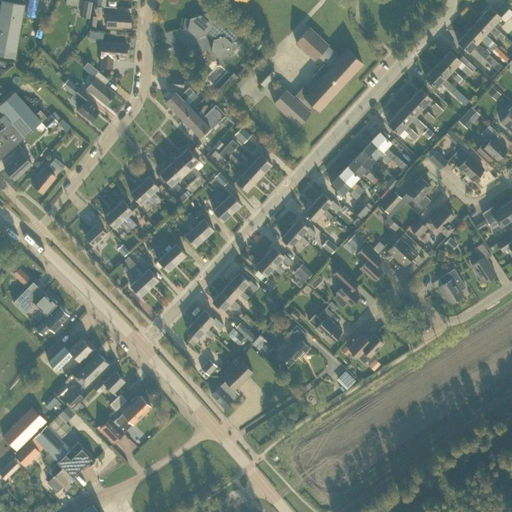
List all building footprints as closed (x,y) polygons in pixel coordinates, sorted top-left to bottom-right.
[(11,0),(10,0),(1,0),(1,1),(0,0),(0,55),(14,58),(24,3),(22,3),(11,1),(11,0)] [(28,0),(26,15),(36,16),(38,0),(28,0)] [(81,17),(81,20),(87,21),(87,18),(89,18),(92,2),(83,1),(81,17)] [(495,10),(490,6),(481,15),(492,25),(496,21),(501,25),(508,32),(511,27),(505,21),(511,13),(511,11),(502,2),(495,10)] [(130,26),(130,14),(116,13),(116,7),(103,6),(103,13),(108,13),(107,27),(117,28),(117,26),(130,26)] [(243,38),(244,38),(230,25),(227,29),(227,28),(225,30),(212,18),(206,12),(202,17),(200,15),(190,18),(188,29),(196,36),(206,33),(206,32),(214,39),(213,39),(211,50),(219,57),(230,54),(230,51),(231,51),(243,38)] [(497,29),(492,25),(481,15),(473,24),(484,34),(488,30),(500,41),(504,36),(497,29)] [(473,24),(465,33),(476,43),(484,34),(473,24)] [(286,90),(273,103),(297,125),(310,112),(308,110),(314,104),(320,110),(362,63),(346,48),(339,56),(327,45),(327,44),(309,27),(296,42),(314,59),(317,56),(324,63),(313,75),(318,80),(308,91),(303,86),(293,97),(286,90)] [(481,47),(476,43),(465,33),(457,41),(468,51),(472,47),(484,58),(486,56),(488,54),(481,47)] [(485,43),(492,49),(496,45),(489,38),(485,43)] [(101,57),(101,67),(112,67),(112,58),(117,58),(118,59),(118,58),(126,58),(127,43),(101,42),(101,57)] [(493,49),(505,61),(508,58),(496,46),(493,49)] [(449,50),(441,59),(452,69),(460,60),(449,50)] [(486,56),(484,58),(491,65),(495,60),(488,54),(486,56)] [(444,78),(452,69),(441,59),(433,68),(444,78)] [(472,71),(476,67),(468,61),(464,64),(472,71)] [(460,69),(468,76),(472,71),(464,64),(460,69)] [(98,71),(93,67),(89,72),(94,76),(98,71)] [(257,80),(263,85),(274,73),(268,68),(257,80)] [(444,78),(433,68),(425,77),(436,87),(440,83),(444,87),(448,82),(449,82),(444,78)] [(87,88),(106,104),(115,93),(104,84),(108,79),(98,71),(94,76),(95,77),(93,80),(86,75),(81,81),(88,86),(87,88)] [(211,97),(216,101),(238,77),(233,73),(211,97)] [(452,78),(460,85),(464,80),(456,73),(452,78)] [(88,95),(79,88),(69,80),(64,86),(74,94),(71,97),(76,100),(74,102),(79,107),(77,110),(91,120),(99,111),(85,100),(84,101),(84,100),(88,95)] [(448,82),(444,87),(452,93),(454,92),(456,88),(448,82)] [(175,91),(165,101),(174,110),(184,100),(187,97),(193,91),(189,87),(180,96),(175,91)] [(488,92),(495,98),(500,93),(493,87),(488,92)] [(420,88),(412,97),(423,107),(431,98),(420,88)] [(464,95),(456,88),(456,89),(454,92),(452,93),(460,100),(464,95)] [(39,110),(35,114),(14,91),(0,104),(0,109),(3,113),(0,116),(0,157),(12,147),(17,143),(46,117),(39,110)] [(174,110),(182,119),(192,109),(188,104),(197,95),(193,91),(187,97),(184,100),(174,110)] [(404,105),(415,115),(423,107),(412,97),(404,105)] [(435,103),(431,107),(438,114),(442,109),(435,103)] [(182,119),(191,127),(201,117),(210,109),(206,104),(200,110),(197,113),(192,109),(182,119)] [(510,128),(511,129),(511,104),(508,109),(510,110),(500,121),(509,130),(510,128)] [(404,105),(395,114),(406,124),(415,115),(404,105)] [(463,114),(468,119),(476,110),(471,106),(463,114)] [(204,114),(201,117),(191,127),(200,136),(210,127),(205,122),(214,113),(210,109),(204,114)] [(430,123),(434,118),(427,111),(423,115),(423,116),(430,123)] [(52,127),(58,122),(51,114),(42,122),(46,127),(50,124),(52,127)] [(406,124),(395,114),(387,123),(398,133),(402,129),(414,140),(418,135),(406,124)] [(415,124),(422,131),(426,127),(419,120),(415,124)] [(492,154),(497,159),(506,149),(496,140),(500,135),(489,124),(481,133),(486,138),(476,149),(483,155),(484,154),(488,158),(492,154)] [(234,134),(243,142),(250,135),(241,127),(234,134)] [(427,127),(423,132),(428,136),(432,132),(427,127)] [(445,134),(459,147),(453,154),(461,162),(458,166),(473,179),(483,168),(469,155),(470,153),(465,149),(468,146),(450,128),(445,134)] [(389,150),(385,146),(390,142),(379,131),(371,140),(386,154),(391,159),(396,163),(402,169),(406,164),(396,155),(395,155),(389,150)] [(232,139),(228,143),(234,149),(238,144),(232,139)] [(378,154),(382,158),(386,154),(371,140),(363,149),(374,159),(378,154)] [(228,143),(223,149),(229,154),(234,149),(228,143)] [(259,155),(252,162),(263,172),(271,163),(265,157),(270,151),(262,143),(255,151),(259,155)] [(187,147),(178,156),(189,168),(196,176),(200,173),(193,165),(199,160),(187,147)] [(426,154),(429,156),(428,157),(439,167),(446,160),(434,150),(431,148),(426,154)] [(225,159),(229,154),(223,149),(219,153),(225,159)] [(373,167),(369,164),(374,159),(363,149),(355,157),(370,171),(373,167)] [(13,178),(14,179),(31,163),(21,152),(4,168),(9,174),(9,175),(11,177),(13,178)] [(254,181),(263,172),(252,162),(248,159),(242,153),(238,157),(245,163),(249,166),(244,171),(254,181)] [(388,163),(391,159),(386,154),(382,158),(388,163)] [(180,177),(189,168),(178,156),(169,164),(180,177)] [(40,175),(33,185),(42,192),(55,176),(51,173),(56,167),(60,170),(64,165),(55,157),(46,168),(44,167),(39,174),(40,175)] [(358,176),(362,171),(366,175),(370,171),(355,157),(347,166),(358,176)] [(180,177),(169,164),(160,173),(171,185),(167,188),(172,193),(179,187),(175,181),(180,177)] [(347,166),(339,174),(353,188),(357,184),(353,181),(358,176),(347,166)] [(375,177),(379,173),(374,168),(373,167),(370,171),(375,177)] [(214,176),(223,185),(228,180),(219,171),(214,176)] [(246,190),(254,181),(244,171),(235,181),(246,190)] [(366,175),(372,180),(375,177),(370,171),(366,175)] [(379,173),(375,177),(378,179),(380,181),(384,177),(379,173)] [(166,180),(161,174),(158,177),(163,182),(166,180)] [(199,174),(195,178),(200,184),(205,180),(199,174)] [(350,192),(353,188),(339,174),(331,183),(341,194),(346,189),(350,192)] [(149,176),(140,184),(158,204),(162,200),(154,191),(158,186),(149,176)] [(429,199),(424,194),(431,186),(420,176),(411,185),(410,184),(405,190),(423,207),(429,199)] [(195,178),(189,183),(195,189),(200,184),(195,178)] [(391,190),(394,186),(388,180),(384,184),(391,190)] [(190,193),(195,189),(189,183),(185,187),(190,193)] [(154,208),(158,204),(140,184),(130,193),(140,203),(145,198),(154,208)] [(363,190),(357,184),(353,188),(359,194),(363,190)] [(218,188),(214,192),(231,212),(241,203),(231,193),(226,197),(218,188)] [(353,188),(350,192),(356,198),(359,194),(353,188)] [(393,190),(380,205),(387,212),(401,197),(393,190)] [(231,212),(214,192),(209,196),(218,205),(212,210),(222,220),(231,212)] [(315,201),(324,209),(324,208),(329,203),(336,210),(339,206),(332,199),(331,200),(322,192),(315,201)] [(114,208),(132,228),(136,224),(127,214),(132,210),(123,199),(114,208)] [(482,213),(492,227),(498,223),(501,227),(511,219),(511,199),(495,211),(492,206),(482,213)] [(324,209),(315,201),(305,211),(314,219),(321,212),(328,218),(332,215),(324,208),(324,209)] [(362,218),(370,210),(361,201),(352,209),(362,218)] [(448,221),(454,215),(445,207),(440,212),(437,210),(426,222),(433,228),(435,225),(446,235),(454,226),(448,221)] [(128,232),(132,228),(114,208),(104,216),(114,227),(119,222),(128,232)] [(213,228),(204,218),(199,222),(196,219),(187,209),(183,213),(186,217),(204,237),(213,228)] [(384,222),(397,229),(400,223),(388,216),(384,222)] [(195,245),(204,237),(186,217),(182,221),(190,230),(185,235),(195,245)] [(300,235),(300,234),(305,229),(312,236),(315,232),(308,226),(307,227),(298,218),(291,227),(300,235)] [(419,220),(411,229),(418,236),(426,227),(419,220)] [(84,235),(94,245),(106,233),(97,223),(84,235)] [(300,235),(291,227),(281,237),(290,245),(297,238),(305,244),(308,241),(300,234),(300,235)] [(332,232),(327,237),(336,245),(341,240),(332,232)] [(509,246),(511,251),(511,235),(511,234),(497,243),(502,251),(509,246)] [(404,265),(412,256),(413,258),(417,254),(399,237),(392,245),(388,241),(384,245),(379,241),(373,247),(388,261),(393,255),(404,265)] [(449,247),(455,241),(450,237),(444,243),(449,247)] [(322,245),(330,252),(336,246),(328,238),(322,245)] [(163,239),(159,242),(176,262),(186,253),(176,243),(171,248),(163,239)] [(160,252),(162,255),(157,260),(167,270),(176,262),(159,242),(150,250),(156,256),(160,252)] [(471,264),(482,282),(495,273),(485,258),(490,255),(482,242),(474,248),(480,258),(471,264)] [(117,248),(124,255),(129,251),(122,244),(117,248)] [(380,259),(377,256),(365,244),(357,252),(365,261),(359,267),(373,280),(382,270),(376,264),(380,259)] [(265,255),(275,264),(275,263),(281,257),(284,260),(282,262),(287,266),(292,261),(284,254),(283,255),(273,246),(265,255)] [(127,263),(149,287),(158,278),(149,268),(144,272),(135,263),(128,255),(124,259),(127,263)] [(275,264),(265,255),(255,265),(265,274),(272,267),(280,274),(283,270),(275,263),(275,264)] [(149,287),(127,263),(123,267),(127,271),(135,280),(130,285),(140,295),(149,287)] [(302,284),(312,273),(302,263),(294,272),(300,278),(298,281),(302,284)] [(359,295),(353,289),(358,283),(339,265),(332,273),(344,284),(336,292),(337,293),(333,297),(342,306),(347,302),(350,305),(359,295)] [(439,286),(450,303),(463,294),(460,290),(465,286),(453,268),(439,278),(443,284),(439,286)] [(239,272),(230,281),(241,290),(241,289),(247,284),(254,290),(257,286),(250,280),(249,281),(239,272)] [(263,282),(271,289),(275,284),(268,277),(263,282)] [(38,306),(46,314),(56,304),(56,303),(56,300),(53,298),(51,298),(43,291),(33,281),(13,302),(23,311),(29,304),(30,305),(33,302),(36,305),(35,307),(36,308),(38,306)] [(241,289),(241,290),(230,281),(222,290),(232,299),(233,299),(238,293),(245,300),(249,296),(241,289)] [(232,299),(222,290),(213,300),(223,310),(230,302),(237,309),(240,305),(233,299),(232,299)] [(61,323),(68,315),(60,306),(52,314),(51,313),(36,328),(42,334),(49,326),(54,332),(62,324),(61,323)] [(326,307),(317,316),(314,314),(309,320),(316,327),(315,328),(330,342),(341,330),(329,318),(333,313),(326,307)] [(196,319),(206,328),(207,327),(212,321),(220,328),(223,324),(215,317),(214,319),(204,309),(196,319)] [(296,318),(299,314),(294,309),(290,314),(296,318)] [(206,328),(196,319),(187,329),(197,338),(204,331),(211,337),(214,334),(207,327),(206,328)] [(235,327),(244,335),(250,341),(254,336),(249,330),(240,322),(235,327)] [(303,353),(309,347),(301,339),(306,334),(296,324),(285,336),(293,343),(281,356),(289,364),(302,351),(303,353)] [(227,334),(238,344),(243,338),(233,328),(227,334)] [(364,363),(383,343),(373,333),(364,343),(359,337),(348,348),(351,350),(364,363)] [(86,342),(81,337),(76,343),(75,342),(68,349),(64,345),(48,361),(57,370),(73,354),(79,361),(86,354),(86,353),(92,348),(91,347),(92,346),(87,341),(86,342)] [(267,352),(273,345),(267,340),(261,346),(267,352)] [(351,350),(348,348),(345,345),(341,350),(347,355),(351,350)] [(73,375),(84,386),(108,363),(98,352),(73,375)] [(200,367),(208,374),(216,365),(208,358),(200,367)] [(234,389),(253,371),(242,359),(223,378),(226,381),(211,394),(224,407),(239,393),(234,389)] [(373,361),(369,365),(373,369),(377,365),(373,361)] [(112,392),(125,380),(116,370),(104,382),(101,379),(93,387),(98,392),(106,385),(112,392)] [(55,392),(58,396),(67,388),(63,384),(55,392)] [(66,400),(72,406),(82,396),(76,390),(66,400)] [(110,404),(115,409),(126,399),(120,393),(110,404)] [(151,406),(140,395),(138,396),(137,395),(128,403),(130,404),(122,411),(123,412),(117,418),(117,417),(112,421),(109,418),(100,428),(114,442),(151,406)] [(58,400),(54,396),(46,405),(50,409),(51,407),(58,400)] [(72,408),(76,413),(84,405),(79,401),(72,408)] [(32,406),(8,430),(3,435),(16,449),(22,443),(45,420),(32,406)] [(66,422),(70,418),(62,410),(58,414),(66,422)] [(48,425),(60,438),(71,427),(66,422),(58,414),(49,423),(49,424),(48,425)] [(88,464),(89,465),(95,459),(78,441),(70,448),(47,425),(35,437),(58,461),(72,475),(82,466),(84,468),(88,464)] [(15,456),(25,465),(39,451),(29,441),(15,456)] [(1,470),(7,476),(18,465),(11,459),(1,470)] [(74,478),(72,475),(58,461),(51,468),(56,473),(47,482),(56,491),(62,485),(65,488),(66,487),(68,487),(70,485),(70,483),(72,482),(71,481),(74,478)]
